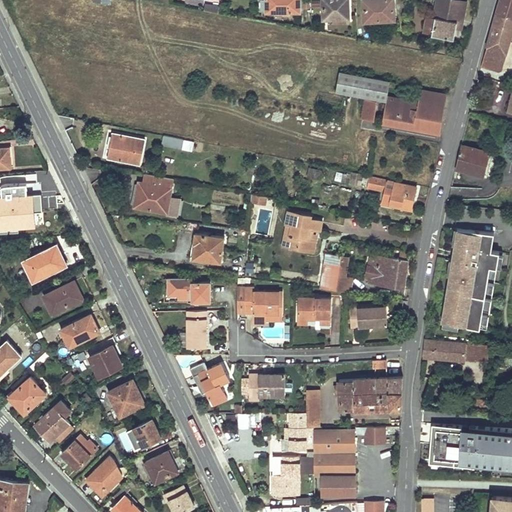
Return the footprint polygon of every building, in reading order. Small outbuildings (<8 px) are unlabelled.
[(265,0),(266,11),(301,11),(300,0),(265,0)] [(349,17),(348,0),(323,0),(324,17),(333,17),(346,17),(349,17)] [(363,0),(365,20),(395,18),(393,0),(363,0)] [(434,17),(427,15),(424,32),(454,38),(457,23),(462,24),(466,1),(462,0),(450,0),(447,19),(434,17)] [(450,0),(437,0),(434,17),(447,19),(450,0)] [(511,0),(500,0),(497,13),(511,17),(511,0)] [(482,64),(500,70),(511,32),(511,17),(497,13),(495,20),(482,64)] [(336,91),(386,100),(387,95),(389,80),(340,71),(336,91)] [(418,101),(445,105),(447,93),(421,89),(418,101)] [(441,132),(445,105),(418,101),(387,95),(386,100),(382,122),(441,132)] [(365,98),(362,118),(374,120),(377,100),(365,98)] [(108,157),(140,163),(145,138),(116,133),(114,146),(110,146),(108,157)] [(164,135),(162,144),(182,148),(184,138),(164,135)] [(491,151),(462,144),(460,154),(456,168),(485,175),(491,151)] [(0,147),(0,167),(11,167),(10,156),(10,147),(0,147)] [(319,179),(321,170),(308,168),(306,177),(319,179)] [(360,185),(362,173),(352,171),(350,183),(360,185)] [(345,182),(346,174),(336,172),(335,180),(345,182)] [(370,175),(362,173),(360,185),(367,187),(370,175)] [(139,192),(140,192),(137,208),(177,214),(180,198),(170,196),(174,178),(158,175),(157,184),(141,181),(139,192)] [(296,185),(304,186),(306,177),(298,175),(296,185)] [(385,190),(382,203),(411,209),(413,201),(417,186),(396,181),(396,180),(370,175),(367,187),(385,190)] [(0,230),(8,230),(8,225),(10,225),(10,230),(19,229),(18,224),(40,223),(39,210),(43,210),(42,193),(28,194),(27,182),(5,184),(2,186),(3,190),(0,190),(0,230)] [(261,200),(262,195),(252,193),(251,202),(255,203),(255,199),(261,200)] [(265,205),(267,196),(262,195),(261,200),(255,199),(255,203),(265,205)] [(299,248),(299,246),(311,248),(314,237),(309,236),(309,232),(312,233),(313,228),(319,229),(321,220),(311,218),(311,215),(289,210),(286,222),(287,223),(292,224),(290,234),(287,234),(285,245),(299,248)] [(292,224),(287,223),(284,239),(283,243),(282,244),(285,245),(287,234),(290,234),(292,224)] [(315,249),(319,229),(313,228),(312,233),(309,232),(309,236),(314,237),(311,248),(315,249)] [(487,328),(500,251),(492,249),(495,231),(458,228),(452,264),(442,321),(487,328)] [(221,261),(225,236),(196,232),(194,243),(195,243),(193,257),(221,261)] [(23,259),(34,280),(67,263),(62,253),(58,242),(23,259)] [(339,274),(340,265),(341,254),(326,252),(321,287),(336,290),(339,274)] [(370,278),(369,283),(403,288),(406,271),(407,258),(368,253),(365,278),(370,278)] [(350,292),(352,276),(347,275),(339,274),(336,290),(350,292)] [(191,279),(167,278),(166,294),(177,294),(177,298),(187,298),(187,295),(190,295),(190,299),(209,300),(210,281),(190,281),(191,279)] [(44,294),(53,312),(84,297),(80,289),(75,279),(44,294)] [(253,312),(253,323),(265,323),(265,320),(265,313),(265,309),(269,309),(269,313),(281,313),(282,291),(253,290),(253,286),(237,286),(237,308),(253,308),(253,312)] [(331,297),(297,297),(296,319),(307,319),(314,319),(314,314),(319,314),(319,319),(318,323),(330,323),(331,297)] [(386,324),(385,305),(356,307),(349,307),(350,326),(386,324)] [(265,320),(281,320),(281,313),(269,313),(269,309),(265,309),(265,313),(265,320)] [(202,317),(201,310),(186,310),(187,347),(206,346),(206,335),(203,335),(203,330),(206,330),(205,317),(202,317)] [(62,327),(71,344),(101,330),(97,322),(92,312),(62,327)] [(425,339),(424,356),(425,356),(477,359),(478,343),(426,339),(425,339)] [(0,346),(0,369),(7,363),(9,366),(21,355),(8,340),(0,346)] [(490,344),(478,343),(477,359),(490,360),(490,344)] [(98,369),(101,374),(121,365),(115,353),(117,352),(113,344),(90,355),(97,369),(98,369)] [(373,367),(387,367),(387,358),(373,359),(373,367)] [(229,379),(221,362),(206,370),(202,362),(188,369),(192,376),(197,374),(212,404),(227,397),(220,384),(229,379)] [(75,378),(70,373),(61,381),(66,386),(75,378)] [(284,395),(284,373),(273,373),(273,376),(269,376),(269,373),(248,373),(248,378),(241,378),(241,392),(248,392),(248,399),(258,399),(258,395),(284,395)] [(19,405),(26,412),(47,392),(32,375),(10,395),(19,405)] [(336,391),(340,391),(341,408),(401,406),(402,393),(403,375),(340,378),(340,383),(335,384),(336,391)] [(109,390),(120,414),(145,402),(139,390),(133,378),(109,390)] [(307,426),(322,426),(320,388),(307,387),(307,409),(307,426)] [(88,392),(83,395),(88,401),(92,398),(88,392)] [(480,409),(485,410),(486,399),(475,398),(475,408),(480,408),(480,409)] [(45,433),(51,439),(70,422),(64,415),(71,409),(61,399),(45,414),(43,413),(38,418),(40,419),(36,422),(45,433)] [(307,426),(307,409),(297,409),(297,411),(291,411),(291,447),(307,447),(307,426)] [(141,437),(144,444),(161,436),(157,427),(153,417),(130,428),(135,440),(141,437)] [(511,428),(432,423),(430,461),(511,467),(511,428)] [(385,442),(385,425),(356,426),(357,433),(365,432),(365,442),(385,442)] [(314,429),(314,473),(323,473),(323,493),(356,493),(355,462),(355,429),(314,429)] [(81,433),(63,451),(71,460),(78,467),(99,446),(92,438),(89,441),(81,433)] [(145,461),(155,481),(180,469),(175,459),(170,449),(145,461)] [(95,486),(103,495),(123,475),(117,461),(111,455),(87,478),(95,486)] [(273,474),(273,494),(277,494),(277,497),(282,497),(283,494),(299,494),(299,473),(313,473),(313,455),(283,455),(283,474),(273,474)] [(1,478),(0,483),(0,511),(23,511),(28,482),(1,478)] [(144,511),(126,494),(129,492),(125,487),(115,496),(119,500),(114,505),(119,511),(144,511)] [(164,494),(168,500),(170,499),(176,511),(178,511),(187,508),(188,510),(193,508),(192,505),(195,504),(191,496),(188,490),(179,493),(177,488),(164,494)] [(511,511),(511,500),(511,501),(511,498),(495,496),(493,511),(511,511)] [(431,511),(431,499),(422,499),(421,511),(431,511)] [(357,501),(357,511),(384,511),(385,500),(357,501)]
